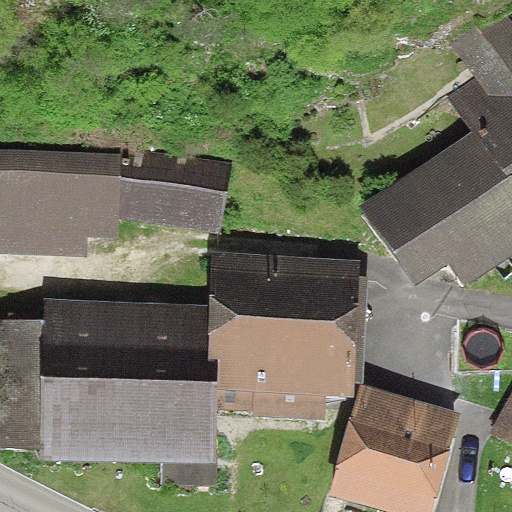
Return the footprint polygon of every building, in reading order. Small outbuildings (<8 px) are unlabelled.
[(511,40),(498,20),(450,44),(478,84),(447,104),(475,143),(511,197),(511,40)] [(458,289),(511,251),(511,197),(475,143),(358,219),(381,250),(392,265),(408,288),(440,264),(458,289)] [(217,229),(226,172),(115,157),(114,165),(0,162),(0,235),(77,238),(78,209),(106,211),(217,229)] [(0,329),(0,454),(40,456),(159,458),(160,485),(210,486),(210,459),(212,459),(211,394),(218,395),(218,424),(283,427),(319,428),(321,412),(331,412),(332,399),(347,400),(353,280),(324,271),(208,264),(207,340),(8,330),(0,329)] [(383,511),(432,511),(462,420),(364,392),(345,444),(330,497),(383,511)] [(511,398),(490,437),(511,449),(511,398)]
